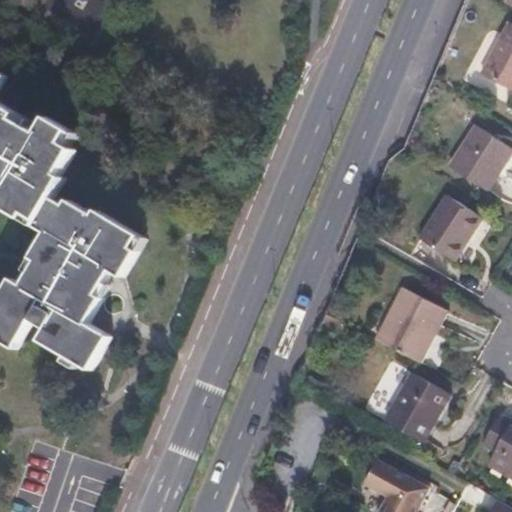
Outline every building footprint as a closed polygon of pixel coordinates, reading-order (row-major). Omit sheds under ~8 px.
[(511,27),(510,27),(484,75),(511,91),(511,27)] [(101,296),(111,279),(114,274),(125,280),(141,252),(135,249),(142,238),(98,212),(97,215),(71,200),(68,206),(55,199),(66,180),(60,177),(64,170),(65,171),(77,151),(66,145),(74,133),(50,119),(41,133),(17,119),(20,114),(0,102),(0,91),(8,79),(0,74),(0,196),(4,199),(1,204),(27,219),(29,215),(41,222),(38,228),(48,234),(33,259),(39,263),(24,288),(13,282),(0,303),(0,339),(19,350),(36,321),(50,330),(44,341),(94,370),(113,338),(97,329),(90,325),(105,299),(101,296)] [(511,149),(478,128),(452,168),(488,191),(511,153),(511,149)] [(448,197),(421,240),(456,262),(483,219),(448,197)] [(377,342),(421,365),(448,314),(404,291),(377,342)] [(385,424),(423,446),(435,425),(431,422),(447,394),(413,374),(385,424)] [(511,422),(501,416),(484,446),(497,454),(490,466),(511,480),(511,422)] [(365,487),(388,499),(394,490),(400,493),(409,476),(380,460),(365,487)] [(418,511),(431,489),(409,476),(400,493),(394,490),(388,499),(380,511),(418,511)] [(511,511),(511,509),(501,503),(495,511),(511,511)]
